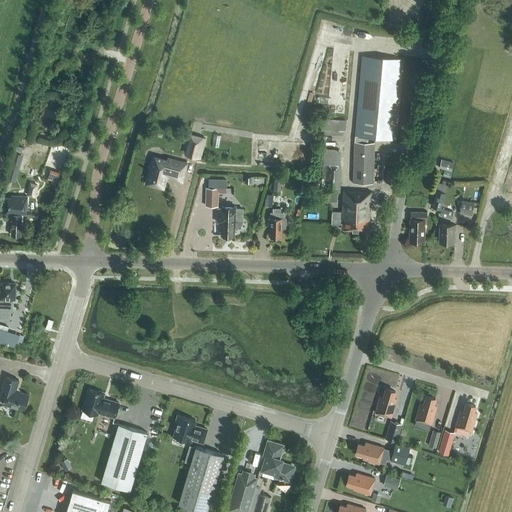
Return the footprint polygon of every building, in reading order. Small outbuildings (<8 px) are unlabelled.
[(396,139),(403,64),(403,59),(362,56),(355,136),(355,142),(355,141),(353,183),(373,183),(375,142),(367,142),(368,137),(396,139)] [(345,131),(346,120),(316,119),(315,133),(343,135),(343,131),(345,131)] [(201,159),(207,138),(204,137),(190,133),(184,155),(201,159)] [(494,183),(511,188),(511,136),(509,135),(494,183)] [(340,165),(341,150),(336,150),(336,148),(324,148),(323,163),(329,164),(329,165),(322,164),(321,184),(317,184),(317,191),(340,193),(341,170),(341,165),(339,165),(339,164),(340,165)] [(15,181),(23,154),(13,151),(5,179),(15,181)] [(155,156),(147,183),(163,187),(166,176),(182,181),(187,162),(168,157),(167,159),(155,156)] [(451,171),(453,162),(442,159),(439,168),(451,171)] [(61,182),(65,173),(55,168),(51,177),(61,182)] [(393,183),(396,171),(387,169),(385,181),(393,183)] [(208,187),(207,187),(206,205),(218,205),(219,192),(226,192),(227,178),(208,178),(208,187)] [(281,195),(282,179),(274,178),(273,195),(281,195)] [(441,209),(449,181),(443,179),(442,183),(438,182),(436,189),(431,206),(441,209)] [(38,184),(31,182),(27,195),(34,197),(38,184)] [(369,230),(371,191),(343,190),(342,211),(332,211),(331,224),(342,224),(342,229),(369,230)] [(27,215),(27,196),(11,195),(11,197),(5,197),(5,215),(12,215),(12,235),(20,235),(21,223),(22,224),(23,215),(27,215)] [(472,215),(474,201),(462,200),(460,213),(472,215)] [(236,209),(236,205),(221,204),(221,207),(217,207),(217,222),(221,222),(221,232),(222,232),(222,235),(233,235),(233,228),(237,228),(239,226),(241,223),(242,220),(243,220),(243,209),(236,209)] [(454,209),(442,205),(440,214),(451,218),(454,209)] [(285,212),(281,212),(281,208),(273,208),(273,212),(271,212),(270,223),(271,223),(271,236),(281,237),(281,229),(285,229),(286,227),(286,218),(285,218),(285,212)] [(424,226),(425,212),(411,211),(411,218),(410,218),(409,235),(410,235),(410,241),(424,242),(424,226)] [(388,223),(391,214),(384,212),(381,221),(388,223)] [(454,243),(454,225),(440,224),(439,242),(454,243)] [(0,319),(10,320),(10,311),(13,311),(13,298),(14,298),(15,283),(1,282),(1,291),(0,291),(0,319)] [(0,341),(21,346),(25,333),(11,329),(12,325),(0,322),(0,341)] [(26,407),(28,402),(26,402),(29,394),(18,390),(17,387),(19,380),(6,376),(1,391),(6,393),(3,404),(17,408),(17,407),(24,409),(25,407),(26,407)] [(394,397),(396,390),(385,387),(383,396),(380,395),(380,397),(379,397),(375,413),(392,418),(397,398),(394,397)] [(115,417),(119,403),(103,398),(104,393),(89,388),(82,409),(98,414),(99,412),(115,417)] [(435,404),(437,397),(425,394),(423,403),(420,402),(417,413),(416,413),(415,420),(432,424),(437,405),(435,404)] [(475,411),(477,404),(466,401),(463,410),(460,409),(455,426),(472,431),(477,412),(475,411)] [(194,424),(195,420),(178,415),(175,424),(177,424),(174,436),(191,441),(191,440),(204,443),(208,428),(194,424)] [(391,419),(385,438),(397,441),(403,422),(391,419)] [(130,490),(147,432),(119,423),(101,481),(130,490)] [(441,432),(433,429),(429,445),(436,447),(441,432)] [(454,432),(446,429),(439,452),(447,454),(454,432)] [(289,480),(293,466),(280,462),(281,459),(278,458),(282,445),(268,441),(261,468),(277,472),(276,476),(289,480)] [(384,447),(367,442),(366,445),(359,443),(356,453),(365,455),(364,459),(380,464),(384,447)] [(405,464),(410,447),(395,442),(390,460),(405,464)] [(207,511),(224,454),(196,446),(179,503),(207,511)] [(65,470),(72,467),(67,458),(60,461),(65,470)] [(266,511),(271,496),(259,493),(261,488),(255,486),(258,478),(239,472),(227,510),(233,511),(266,511)] [(375,478),(358,473),(356,476),(350,474),(347,484),(356,486),(355,490),(370,494),(375,478)] [(397,489),(400,479),(386,475),(383,485),(397,489)] [(107,511),(111,500),(73,489),(65,511),(107,511)] [(382,494),(373,492),(371,499),(379,502),(382,494)] [(365,511),(366,509),(348,503),(347,507),(341,505),(338,511),(365,511)]
